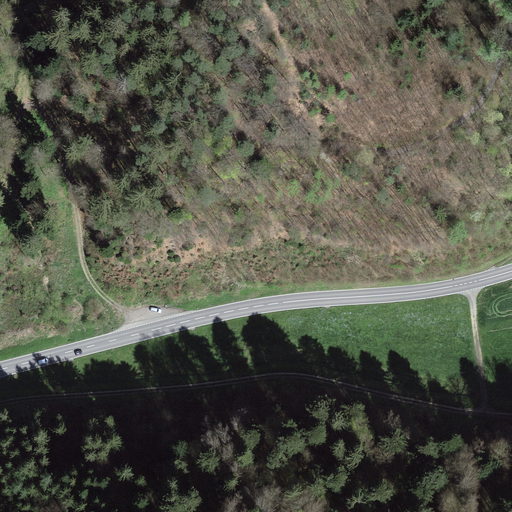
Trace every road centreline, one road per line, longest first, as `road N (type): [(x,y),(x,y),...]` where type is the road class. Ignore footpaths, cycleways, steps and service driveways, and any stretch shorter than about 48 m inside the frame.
road 1 (secondary): [(0,369),(236,309),(437,289),(511,270)]
road 2 (track): [(0,404),(284,374),(491,412)]
road 3 (track): [(208,0),(214,59),(244,117),(260,130),(355,148),(404,147),(453,124),(494,81),(511,28)]
road 4 (track): [(161,327),(106,298),(89,277),(56,123),(33,109),(14,115)]
road 5 (track): [(511,415),(486,405),(468,283)]
